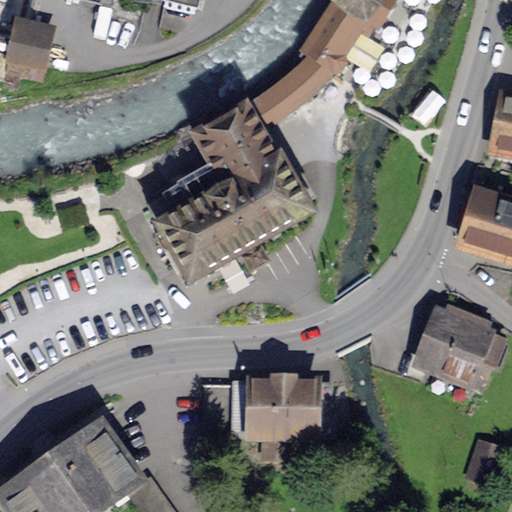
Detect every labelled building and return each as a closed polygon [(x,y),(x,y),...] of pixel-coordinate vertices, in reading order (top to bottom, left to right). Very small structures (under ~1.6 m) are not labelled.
[(162,0),(197,9),(198,0),(162,0)] [(248,110),(260,132),(304,101),(333,72),(360,31),(370,36),(393,0),(335,0),(300,59),(305,63),(281,85),(248,110)] [(59,34),(21,25),(10,69),(48,78),(59,34)] [(0,75),(9,41),(0,39),(0,75)] [(511,100),(502,98),(491,158),(511,162),(511,100)] [(260,132),(248,110),(194,141),(211,171),(145,208),(189,285),(309,217),(260,132)] [(464,246),(511,260),(511,207),(478,197),(464,246)] [(82,208),(58,215),(63,232),(87,225),(82,208)] [(413,374),(476,396),(499,333),(436,310),(413,374)] [(317,385),(242,385),(242,450),(317,450),(317,385)] [(103,430),(40,475),(66,511),(113,511),(129,501),(146,489),(103,430)] [(500,455),(478,450),(470,486),(492,491),(500,455)] [(0,509),(2,511),(66,511),(40,475),(0,502),(0,509)] [(146,489),(129,501),(136,511),(177,511),(156,482),(146,489)]
